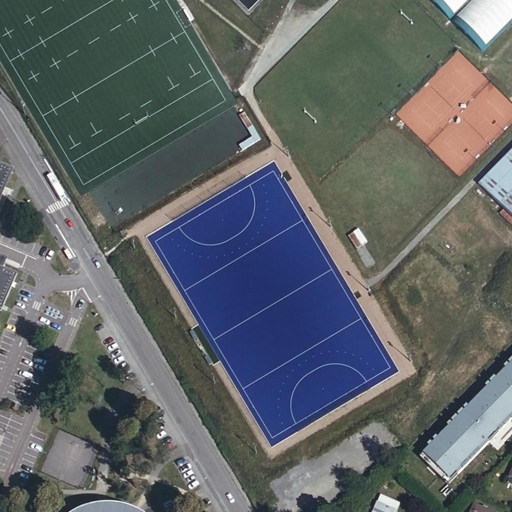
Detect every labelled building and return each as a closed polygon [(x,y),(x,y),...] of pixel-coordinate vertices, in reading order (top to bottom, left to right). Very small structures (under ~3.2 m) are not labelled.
[(511,20),(511,0),(430,0),(482,51),(511,20)] [(511,150),(475,188),(511,223),(511,150)] [(0,311),(0,312),(15,278),(0,270),(0,185),(4,177),(0,175),(0,311)] [(511,370),(499,379),(503,384),(472,406),(496,439),(511,428),(511,370)] [(391,511),(393,510),(373,502),(368,511),(391,511)] [(494,511),(473,503),(468,511),(494,511)]
